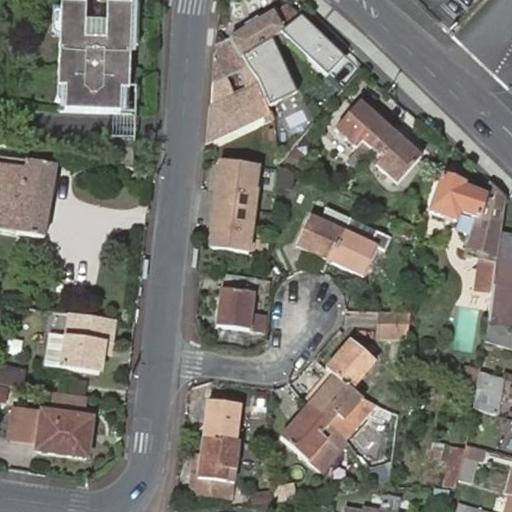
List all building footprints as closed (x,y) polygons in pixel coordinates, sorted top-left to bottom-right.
[(84,38),(84,17),(64,17),(59,17),(58,35),(56,87),(64,88),(63,105),(63,110),(118,113),(119,107),(119,91),(127,90),(131,41),(132,24),(132,18),(126,19),(124,10),(121,4),(117,0),(111,0),(113,18),(107,17),(105,39),(84,38)] [(68,8),(64,8),(64,17),(84,17),(85,0),(76,0),(76,1),(74,5),(71,7),(68,8)] [(64,0),(64,8),(68,8),(71,7),(74,5),(76,1),(76,0),(64,0)] [(124,10),(126,19),(132,18),(131,0),(117,0),(121,4),(124,10)] [(210,45),(206,85),(242,69),(237,55),(263,43),(280,30),(298,17),(290,4),(257,23),(255,19),(248,23),(250,27),(226,40),(223,43),(219,36),(211,35),(210,45)] [(58,35),(59,17),(51,18),(51,23),(51,26),(52,29),(53,32),(55,34),(58,35)] [(251,86),(265,115),(310,90),(280,30),(263,43),(237,55),(242,69),(206,85),(203,105),(251,86)] [(203,105),(200,144),(265,115),(251,86),(203,105)] [(62,105),(63,105),(64,88),(56,87),(56,99),(56,101),(57,103),(59,104),(62,105)] [(119,91),(119,107),(122,107),(125,105),(126,102),(127,90),(119,91)] [(373,148),(389,129),(359,102),(337,125),(359,145),(364,139),(373,148)] [(419,157),(389,129),(373,148),(383,157),(378,162),(398,181),(419,157)] [(109,136),(104,165),(129,168),(131,139),(109,136)] [(359,145),(368,153),(373,148),(364,139),(359,145)] [(373,148),(368,153),(378,162),(383,157),(373,148)] [(49,166),(0,158),(0,232),(38,238),(49,166)] [(499,232),(503,197),(488,182),(482,196),(462,188),(463,186),(455,183),(441,176),(427,211),(453,223),(454,220),(472,227),(461,252),(481,258),(476,291),(491,293),(491,291),(493,278),(495,262),(497,247),(499,232)] [(455,183),(463,186),(465,180),(457,177),(455,183)] [(239,185),(242,224),(264,222),(261,182),(239,185)] [(333,266),(346,237),(312,222),(302,246),(311,250),(309,256),(333,266)] [(376,235),(352,224),(346,237),(370,248),(376,235)] [(511,234),(499,232),(497,247),(511,249),(511,234)] [(371,277),(380,253),(387,255),(393,242),(376,235),(370,248),(346,237),(333,266),(359,278),(362,272),(371,277)] [(311,250),(302,246),(299,251),(309,256),(311,250)] [(511,264),(495,262),(493,278),(511,281),(511,264)] [(218,316),(217,326),(244,329),(259,331),(261,312),(246,311),(248,290),(249,276),(250,275),(220,272),(219,288),(217,287),(214,316),(218,316)] [(368,282),(371,277),(362,272),(359,278),(368,282)] [(267,278),(249,276),(248,290),(266,291),(267,278)] [(511,281),(493,278),(491,291),(511,294),(511,281)] [(491,293),(487,328),(511,311),(511,294),(491,291),(491,293)] [(511,311),(487,328),(511,334),(511,311)] [(378,339),(406,338),(409,313),(377,314),(378,339)] [(511,334),(487,328),(483,347),(511,355),(511,334)] [(59,366),(98,372),(102,341),(64,336),(59,366)] [(345,353),(353,343),(348,338),(340,348),(345,353)] [(323,368),(331,375),(347,390),(372,360),(353,343),(345,353),(340,348),(323,368)] [(0,385),(19,388),(21,372),(0,369),(0,385)] [(476,398),(474,410),(499,417),(508,380),(480,372),(476,398)] [(339,420),(357,398),(347,390),(331,375),(304,405),(325,424),(333,414),(339,420)] [(36,442),(87,448),(92,409),(42,401),(36,442)] [(202,412),(199,438),(232,443),(236,405),(208,402),(207,413),(202,412)] [(318,470),(343,443),(337,435),(331,430),(325,424),(304,405),(278,436),(318,470)] [(333,414),(325,424),(331,430),(339,420),(333,414)] [(232,443),(199,438),(194,479),(230,484),(236,443),(232,443)] [(228,499),(230,484),(194,479),(192,495),(228,499)] [(413,511),(415,502),(375,494),(372,507),(399,511),(413,511)]
